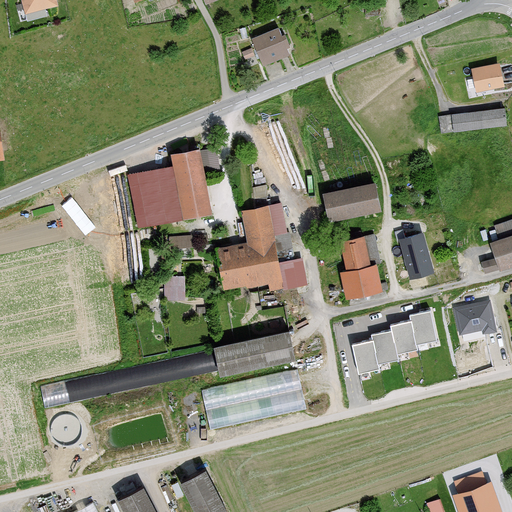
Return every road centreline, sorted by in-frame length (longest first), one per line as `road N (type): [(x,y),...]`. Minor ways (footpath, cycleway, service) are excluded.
road 1 (track): [(511,374),(0,499)]
road 2 (tertiary): [(469,7),(0,200)]
road 3 (unknown): [(235,117),(294,207),(321,317)]
road 4 (unknown): [(235,117),(223,208),(207,225),(182,228)]
